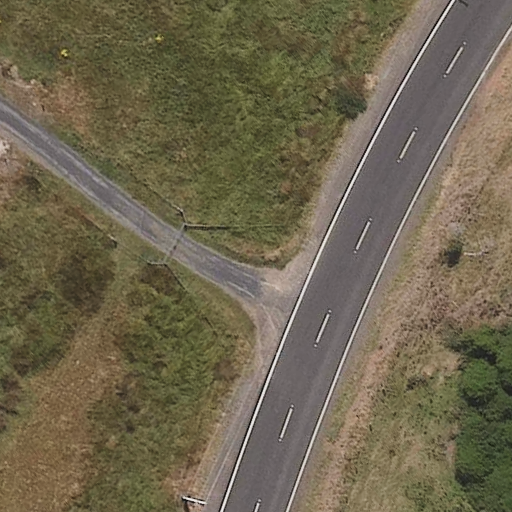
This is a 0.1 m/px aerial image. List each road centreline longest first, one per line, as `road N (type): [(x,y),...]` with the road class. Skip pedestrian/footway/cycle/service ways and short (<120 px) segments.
road 1 (secondary): [(493,0),(409,137),(364,232),(254,511)]
road 2 (track): [(322,328),(0,118)]
